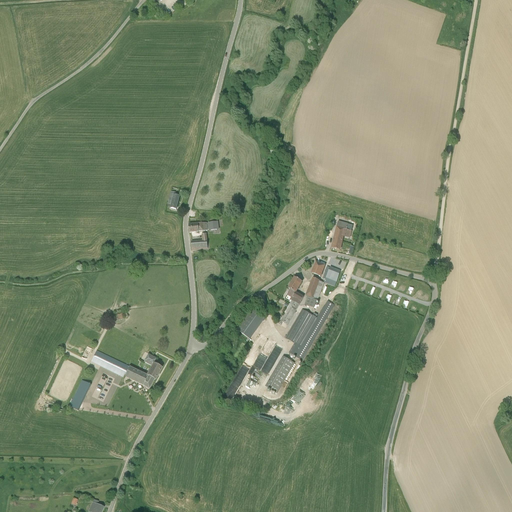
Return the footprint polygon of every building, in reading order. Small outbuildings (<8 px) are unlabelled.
[(176,193),(171,192),(167,204),(171,205),(170,208),(176,210),(180,196),(176,196),(176,193)] [(190,233),(229,228),(228,220),(189,225),(190,233)] [(345,230),(347,224),(338,222),(335,235),(343,237),(350,238),(352,231),(345,230)] [(192,250),(208,248),(206,234),(202,235),(203,241),(191,242),(192,250)] [(340,250),(343,237),(335,235),(332,248),(340,250)] [(321,277),(325,266),(316,263),(312,274),(321,277)] [(335,287),(339,276),(340,272),(327,267),(323,278),(326,279),(324,283),(335,287)] [(295,293),(296,293),(302,282),(295,278),(288,289),(290,290),(295,293)] [(320,282),(320,281),(313,278),(307,296),(318,300),(324,283),(320,282)] [(304,298),(296,293),(295,293),(293,297),(301,302),(304,298)] [(301,302),(293,297),(289,305),(289,304),(288,305),(285,304),(284,306),(287,308),(280,320),(278,318),(275,322),(279,323),(280,321),(288,325),(299,305),(300,305),(301,302)] [(317,318),(302,310),(285,338),(294,344),(289,353),(295,356),(317,318)] [(112,316),(112,318),(108,319),(109,323),(113,322),(125,319),(123,313),(112,316)] [(252,313),(238,331),(249,339),(263,321),(252,313)] [(267,373),(283,350),(278,346),(262,369),(267,373)] [(146,375),(129,367),(97,351),(91,362),(103,368),(101,373),(116,380),(118,375),(124,378),(124,377),(143,386),(149,389),(154,380),(155,380),(162,368),(153,364),(156,360),(148,356),(144,363),(151,367),(146,375)] [(282,357),(267,388),(274,392),(276,389),(280,391),(294,363),(282,357)] [(239,372),(225,399),(232,403),(247,376),(239,372)] [(82,382),(70,407),(78,411),(90,386),(82,382)] [(101,511),(103,508),(97,505),(99,501),(93,499),(92,501),(93,502),(93,503),(92,502),(88,511),(90,511),(101,511)]
